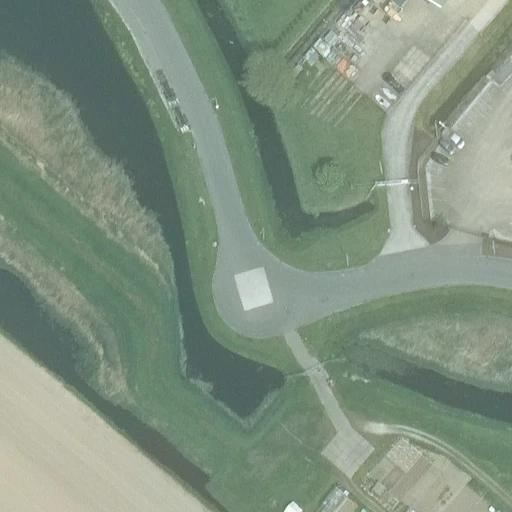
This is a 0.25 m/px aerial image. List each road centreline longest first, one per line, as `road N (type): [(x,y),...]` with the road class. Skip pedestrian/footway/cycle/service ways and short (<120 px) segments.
road 1 (unclassified): [(129,0),(200,124),(244,274),(280,306),(430,266),(511,272)]
road 2 (track): [(325,460),(293,443),(224,447),(150,382),(136,301),(0,184)]
road 3 (track): [(511,510),(419,431)]
